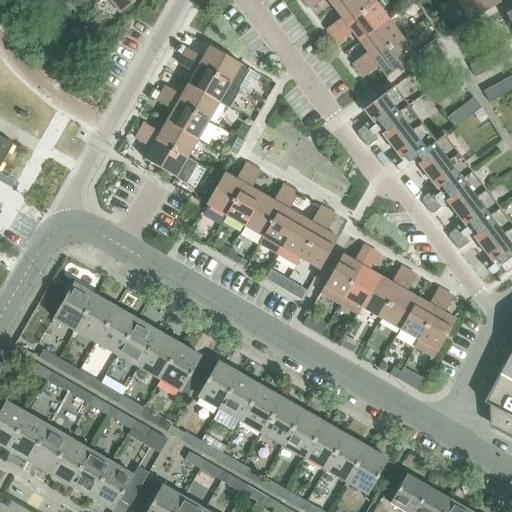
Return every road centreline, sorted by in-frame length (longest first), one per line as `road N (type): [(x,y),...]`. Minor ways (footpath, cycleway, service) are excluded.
road 1 (unclassified): [(437,432),(93,230),(66,227)]
road 2 (unclassified): [(499,315),(405,196),(377,180),(245,0)]
road 3 (unclassified): [(66,227),(68,197),(181,0)]
road 4 (unclassified): [(437,432),(499,315)]
